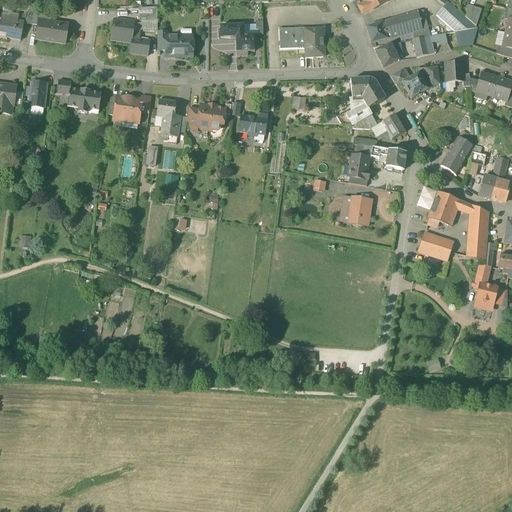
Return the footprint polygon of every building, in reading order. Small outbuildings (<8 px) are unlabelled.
[(362,0),(364,3),(369,12),(387,2),(386,2),(385,0),(362,0)] [(361,16),(369,12),(364,3),(357,7),(361,16)] [(476,30),(447,4),(444,7),(435,16),(455,34),(476,30)] [(3,6),(1,14),(11,16),(13,8),(3,6)] [(208,16),(219,16),(218,7),(208,7),(208,16)] [(464,19),(475,29),(480,11),(467,8),(464,19)] [(138,10),(139,21),(142,21),(157,21),(156,9),(138,10)] [(508,21),(511,21),(511,11),(506,10),(503,20),(508,22),(508,21)] [(25,25),(31,26),(33,13),(27,13),(25,25)] [(31,26),(37,27),(38,22),(40,13),(33,13),(31,26)] [(404,35),(412,33),(421,30),(417,16),(417,13),(399,19),(404,35)] [(1,15),(0,20),(0,22),(12,25),(13,22),(17,23),(18,17),(11,16),(1,14),(1,15)] [(423,14),(417,16),(421,30),(424,39),(430,39),(430,38),(423,14)] [(386,41),(404,35),(399,19),(381,24),(386,41)] [(111,41),(131,43),(132,34),(134,23),(114,21),(111,41)] [(157,34),(157,21),(142,21),(142,34),(157,34)] [(23,24),(17,23),(13,22),(12,25),(0,22),(0,33),(6,35),(5,39),(20,42),(23,24)] [(35,41),(64,46),(68,26),(38,22),(37,27),(35,41)] [(365,29),(370,45),(386,41),(381,24),(365,29)] [(290,28),(269,29),(270,61),(283,61),(283,59),(290,59),(290,63),(302,63),(302,58),(309,58),(309,60),(322,59),(320,27),(299,28),(299,26),(290,26),(290,28)] [(235,39),(235,54),(247,54),(254,54),(253,37),(257,37),(257,32),(255,32),(255,27),(219,28),(220,40),(235,39)] [(424,39),(421,30),(412,33),(415,41),(423,40),(424,39)] [(476,30),(455,34),(457,49),(472,46),(477,30),(476,30)] [(180,32),(180,38),(180,41),(191,41),(191,32),(180,32)] [(494,47),(497,48),(498,47),(502,48),(505,35),(497,33),(494,47)] [(140,35),(132,34),(131,43),(129,56),(148,58),(150,43),(139,42),(140,35)] [(157,52),(166,52),(165,38),(166,38),(166,34),(157,34),(157,52)] [(511,36),(505,35),(502,48),(511,50),(511,36)] [(437,37),(437,42),(438,47),(447,45),(445,36),(437,37)] [(191,45),(191,41),(180,41),(180,38),(166,38),(165,38),(166,52),(166,59),(191,58),(191,54),(193,52),(193,48),(191,45)] [(434,56),(431,43),(430,39),(424,39),(423,40),(427,57),(434,56)] [(416,60),(427,57),(423,40),(415,41),(412,41),(416,60)] [(399,44),(390,46),(395,57),(402,56),(399,44)] [(397,62),(395,57),(390,46),(375,53),(383,69),(397,62)] [(503,58),(511,60),(511,50),(502,48),(498,47),(497,48),(496,56),(503,58)] [(444,66),(445,84),(454,83),(462,83),(463,83),(462,76),(461,65),(444,66)] [(415,71),(416,76),(417,75),(427,91),(432,87),(439,86),(437,68),(415,71)] [(391,78),(396,88),(401,85),(401,84),(406,81),(400,72),(391,78)] [(427,91),(417,75),(416,76),(406,81),(401,84),(401,85),(411,101),(427,91)] [(487,98),(492,99),(497,81),(497,80),(481,75),(478,83),(475,94),(487,98)] [(344,117),(351,128),(371,116),(367,110),(384,100),(375,84),(368,80),(349,81),(351,100),(353,100),(354,112),(349,114),(345,117),(344,117)] [(469,92),(475,94),(478,83),(469,80),(469,88),(469,92)] [(502,83),(497,81),(492,99),(505,103),(506,103),(507,97),(511,84),(504,82),(502,83)] [(56,96),(68,97),(69,91),(70,91),(70,84),(58,82),(56,96)] [(454,83),(445,84),(446,94),(453,94),(452,90),(454,90),(454,83)] [(30,108),(43,109),(45,96),(46,86),(43,86),(31,85),(30,92),(27,92),(26,98),(29,98),(29,104),(28,108),(30,108)] [(0,115),(10,117),(11,107),(13,108),(13,107),(14,94),(15,89),(0,87),(0,115)] [(77,114),(87,115),(87,111),(98,113),(100,95),(90,93),(80,91),(80,92),(70,91),(69,91),(68,97),(66,109),(77,110),(77,114)] [(14,94),(13,107),(21,108),(22,95),(14,94)] [(487,98),(475,94),(473,100),(485,103),(487,98)] [(121,123),(137,125),(139,114),(140,102),(140,101),(116,98),(115,101),(113,118),(122,119),(121,123)] [(139,114),(148,115),(150,100),(140,98),(140,101),(140,102),(139,114)] [(298,100),(297,110),(304,110),(306,99),(298,98),(298,100)] [(156,118),(163,119),(173,121),(173,120),(176,104),(158,102),(157,112),(156,118)] [(30,108),(28,108),(29,104),(23,103),(22,115),(30,116),(30,108)] [(230,117),(238,118),(240,106),(231,105),(231,107),(230,117)] [(223,111),(222,118),(229,119),(230,117),(231,107),(224,106),(223,111)] [(43,117),(43,109),(30,108),(30,116),(43,117)] [(211,132),(217,132),(219,130),(220,125),(221,125),(222,118),(223,111),(200,108),(199,113),(197,125),(197,128),(198,129),(199,130),(207,131),(209,129),(211,132)] [(187,111),(186,120),(185,124),(188,124),(197,125),(199,113),(187,111)] [(340,126),(351,128),(344,117),(345,117),(344,114),(336,119),(340,126)] [(253,139),(255,139),(255,136),(263,137),(266,116),(254,115),(253,119),(240,118),(238,134),(247,135),(246,138),(253,139)] [(351,130),(368,131),(376,126),(371,116),(351,128),(351,130)] [(380,124),(381,124),(387,136),(391,142),(405,133),(395,116),(380,124)] [(163,119),(156,118),(156,120),(155,128),(162,129),(163,119)] [(179,121),(173,120),(173,121),(163,119),(162,129),(161,137),(177,139),(177,134),(178,131),(179,121)] [(184,132),(185,124),(186,120),(179,119),(179,121),(178,131),(184,132)] [(197,128),(197,125),(188,124),(188,128),(189,132),(194,136),(197,135),(198,129),(197,128)] [(379,141),(387,136),(381,124),(377,127),(372,129),(379,141)] [(136,133),(136,125),(123,125),(123,133),(136,133)] [(462,133),(458,139),(472,148),(473,147),(472,139),(462,133)] [(371,149),(375,149),(376,143),(354,139),(352,146),(353,147),(355,147),(360,147),(371,149)] [(440,167),(455,177),(472,148),(458,139),(440,167)] [(360,147),(355,147),(354,157),(367,159),(370,160),(370,158),(371,149),(360,147)] [(473,147),(471,154),(485,157),(487,151),(473,147)] [(379,159),(379,156),(380,150),(377,150),(375,149),(371,149),(370,158),(379,159)] [(147,167),(154,168),(156,153),(149,152),(147,167)] [(405,155),(388,152),(387,158),(386,165),(385,168),(386,168),(387,171),(391,172),(393,170),(402,171),(405,155)] [(477,167),(483,168),(485,157),(471,154),(469,165),(477,167)] [(387,158),(379,156),(379,159),(378,163),(386,165),(387,158)] [(352,157),(350,168),(348,178),(349,178),(367,182),(368,174),(365,173),(367,159),(354,157),(352,157)] [(497,159),(492,179),(496,180),(502,182),(503,176),(507,161),(497,159)] [(469,165),(467,170),(475,172),(475,174),(477,167),(469,165)] [(176,177),(166,176),(165,186),(174,188),(176,177)] [(477,198),(490,201),(496,180),(492,179),(492,180),(490,180),(490,178),(483,177),(477,198)] [(348,185),(366,188),(367,182),(349,178),(348,185)] [(502,182),(496,180),(490,201),(503,205),(505,198),(505,199),(508,190),(507,190),(509,184),(502,182)] [(326,184),(314,182),(312,192),(324,194),(326,184)] [(427,226),(434,228),(436,223),(450,228),(454,217),(460,202),(437,193),(427,219),(429,220),(427,226)] [(340,224),(348,225),(350,209),(349,209),(350,199),(344,198),(340,224)] [(370,202),(350,199),(349,209),(350,209),(348,225),(365,227),(367,211),(368,212),(370,202)] [(454,217),(469,223),(470,207),(460,202),(454,217)] [(486,214),(470,207),(469,223),(466,259),(483,262),(484,244),(486,214)] [(186,221),(180,220),(178,230),(185,231),(186,221)] [(419,253),(446,262),(452,245),(424,236),(419,253)] [(31,247),(31,237),(19,237),(19,247),(31,247)] [(490,268),(492,251),(495,251),(496,246),(485,244),(483,267),(490,268)] [(498,269),(502,270),(511,271),(511,257),(500,256),(498,269)] [(472,291),(477,293),(480,285),(485,286),(490,268),(483,267),(479,266),(474,284),(473,288),(472,291)] [(511,280),(511,271),(502,270),(502,275),(507,275),(506,280),(511,280)] [(496,289),(485,286),(480,285),(477,293),(475,302),(476,302),(475,309),(489,313),(491,306),(492,306),(496,289)] [(492,306),(501,309),(505,292),(496,289),(492,306)] [(427,363),(430,373),(440,370),(437,360),(427,363)]
